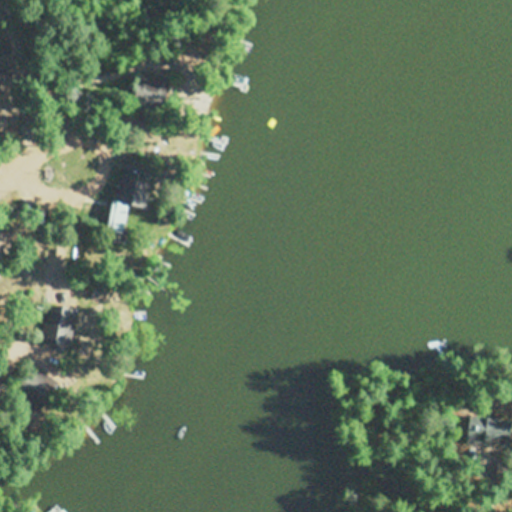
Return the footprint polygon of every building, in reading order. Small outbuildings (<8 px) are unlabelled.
[(173,77),(166,113),(134,107),(140,71),(173,77)] [(94,96),(92,116),(79,114),(82,94),(94,96)] [(153,173),(145,211),(128,207),(122,239),(103,235),(112,191),(121,193),(126,168),(153,173)] [(77,313),(72,345),(43,340),(48,308),(77,313)] [(58,379),(36,416),(12,402),(34,365),(58,379)] [(511,423),(511,445),(495,442),(471,438),(474,417),(484,419),(511,423)] [(511,458),(511,476),(498,476),(499,458),(503,458),(511,458)]
